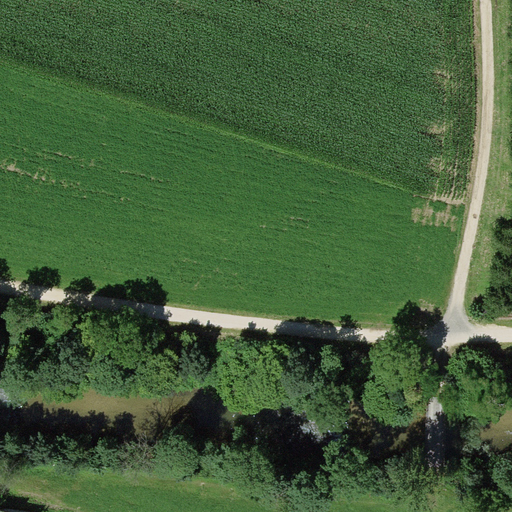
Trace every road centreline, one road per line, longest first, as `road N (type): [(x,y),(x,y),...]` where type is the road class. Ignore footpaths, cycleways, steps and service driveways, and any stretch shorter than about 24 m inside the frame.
road 1 (track): [(0,286),(268,327),(443,339)]
road 2 (track): [(484,0),(476,204),(443,339)]
